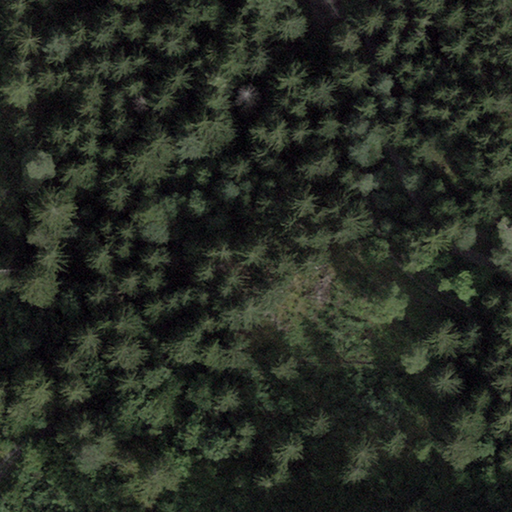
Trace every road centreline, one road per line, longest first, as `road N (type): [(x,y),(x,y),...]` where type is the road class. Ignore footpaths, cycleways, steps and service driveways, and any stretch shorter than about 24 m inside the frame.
road 1 (track): [(0,404),(142,249),(321,7)]
road 2 (track): [(321,7),(371,222),(396,263),(511,340)]
road 3 (track): [(511,281),(423,216),(365,26),(321,7)]
